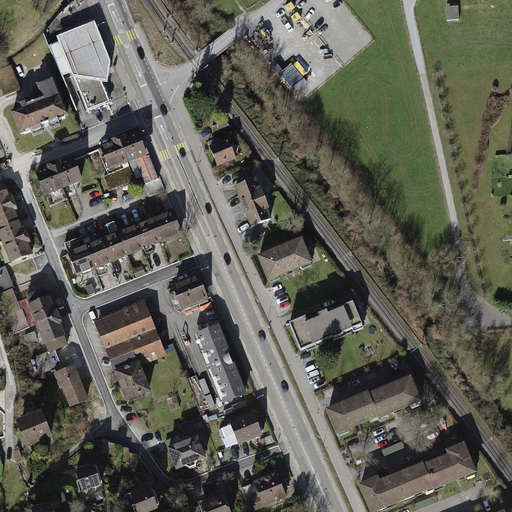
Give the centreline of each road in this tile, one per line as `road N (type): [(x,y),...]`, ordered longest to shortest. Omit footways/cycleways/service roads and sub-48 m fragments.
road 1 (residential): [(358,511),(180,110),(152,104)]
road 2 (residential): [(74,311),(119,425),(165,483),(200,483),(303,442)]
road 3 (track): [(409,0),(460,258)]
road 4 (primary): [(303,442),(216,252)]
road 5 (primary): [(216,252),(152,104)]
road 6 (residential): [(15,166),(74,311)]
road 7 (residential): [(216,252),(74,311)]
road 8 (residential): [(152,104),(138,118),(15,166)]
